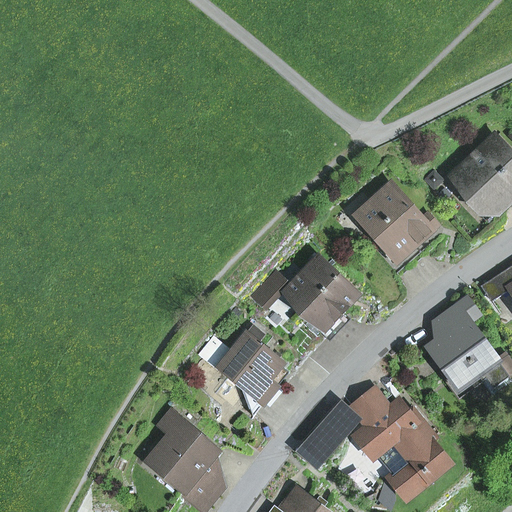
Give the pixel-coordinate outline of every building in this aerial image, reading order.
[(456,175),(469,188),(469,201),(489,202),(498,212),(511,198),(511,156),(494,139),(456,175)] [(489,202),(469,201),(469,188),(456,175),(451,180),(467,203),(479,216),(493,216),(498,212),(489,202)] [(379,240),(385,240),(401,258),(422,239),(423,220),(392,185),(358,215),(376,236),(379,240)] [(423,220),(422,239),(437,225),(428,215),(423,220)] [(393,264),(401,258),(385,240),(379,240),(376,236),(372,240),(393,264)] [(358,295),(319,259),(288,292),(303,306),(326,328),(358,295)] [(511,288),(511,266),(482,286),(492,301),(511,288)] [(269,281),(279,291),(287,283),(277,273),(269,281)] [(269,281),(254,297),(265,307),(279,291),(269,281)] [(446,370),(451,366),(465,386),(478,376),(483,383),(493,396),(511,382),(511,379),(509,376),(511,374),(511,361),(506,353),(497,360),(470,323),(480,315),(467,298),(445,315),(455,329),(434,344),(429,347),(446,370)] [(434,322),(434,344),(455,329),(445,315),(434,322)] [(277,372),(269,365),(276,356),(248,334),(232,353),(236,356),(229,377),(243,387),(250,406),(263,389),(268,394),(282,376),(277,372)] [(219,369),(229,377),(236,356),(232,353),(214,337),(199,356),(218,371),(219,369)] [(269,365),(277,372),(284,363),(276,356),(269,365)] [(478,376),(465,386),(451,366),(446,370),(440,372),(460,400),(483,383),(478,376)] [(370,426),(360,434),(377,455),(394,476),(411,496),(450,465),(399,403),(389,410),(371,388),(352,404),(370,426)] [(161,425),(172,434),(182,422),(171,413),(161,425)] [(218,452),(182,422),(172,434),(155,455),(169,467),(164,473),(186,491),(183,495),(203,511),(204,511),(224,487),(203,470),(218,452)] [(371,460),(377,455),(360,434),(354,439),(371,460)] [(203,470),(224,487),(218,452),(203,470)] [(164,473),(169,467),(155,455),(150,462),(164,473)] [(405,501),(411,496),(394,476),(388,480),(405,501)] [(290,498),(300,505),(307,496),(297,489),(290,498)] [(328,511),(307,496),(300,505),(290,498),(281,510),(284,511),(328,511)]
